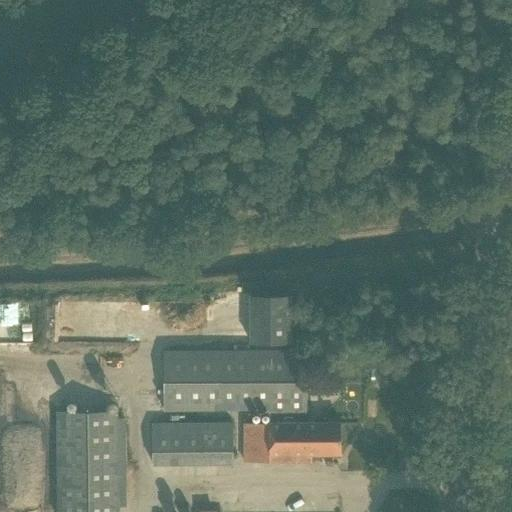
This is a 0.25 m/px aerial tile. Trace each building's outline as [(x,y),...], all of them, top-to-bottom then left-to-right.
[(163,349),(163,411),(270,410),(270,412),(306,412),(307,350),(301,350),(163,349)] [(322,368),(309,379),(320,392),(333,381),(322,368)] [(57,410),(56,511),(119,511),(119,410),(57,410)] [(233,422),(151,423),(152,464),(233,463),(233,422)] [(243,423),(243,461),(291,461),(311,461),(311,454),(341,453),(341,422),(306,422),(270,423),(243,423)]
